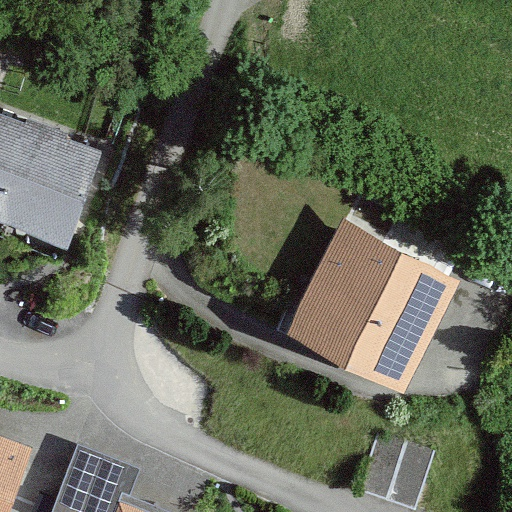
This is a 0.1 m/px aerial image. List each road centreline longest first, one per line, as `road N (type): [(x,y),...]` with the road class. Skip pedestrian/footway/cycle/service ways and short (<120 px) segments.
road 1 (residential): [(192,0),(80,392)]
road 2 (residential): [(80,392),(356,511)]
